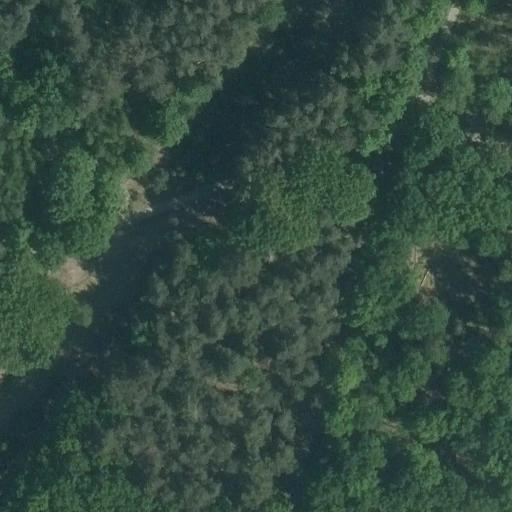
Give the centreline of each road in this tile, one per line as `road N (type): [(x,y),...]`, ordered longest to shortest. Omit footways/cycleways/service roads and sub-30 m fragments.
road 1 (track): [(0,283),(377,140)]
road 2 (track): [(377,140),(276,511)]
road 3 (track): [(377,140),(469,116),(511,149)]
road 4 (track): [(377,140),(418,0)]
